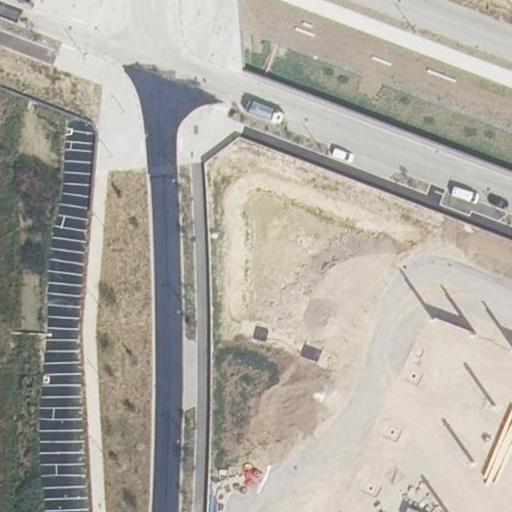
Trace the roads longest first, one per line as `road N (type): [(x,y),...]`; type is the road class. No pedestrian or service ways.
road 1 (unclassified): [(511,197),(0,5)]
road 2 (unclassified): [(396,0),(511,43)]
